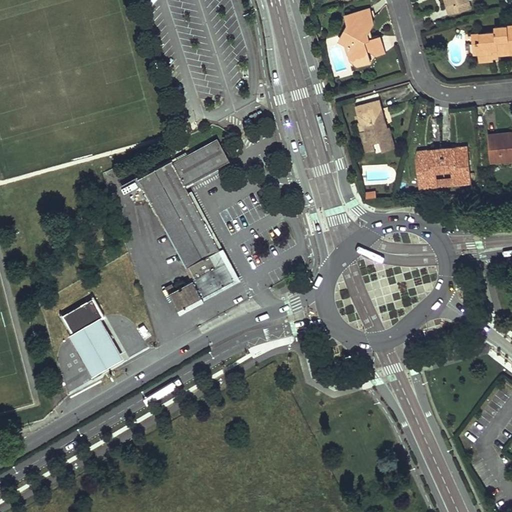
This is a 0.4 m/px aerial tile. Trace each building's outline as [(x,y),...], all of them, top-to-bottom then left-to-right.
[(471,8),(469,0),(449,0),(451,5),(447,6),(450,15),(471,8)] [(346,44),(353,48),(355,55),(350,56),(351,62),(359,67),(372,63),(370,56),(372,55),(370,50),(367,40),(370,39),(368,33),(371,30),(375,24),(370,8),(346,15),(349,23),(353,25),(349,32),(344,33),(340,41),(346,44)] [(500,51),(511,49),(511,25),(496,27),(496,32),(480,34),(481,42),(473,43),(475,54),(479,54),(480,61),(494,60),(493,57),(492,50),(500,49),(500,51)] [(377,56),(385,53),(380,36),(374,38),(371,30),(368,33),(370,39),(367,40),(370,50),(377,56)] [(353,48),(346,44),(350,56),(355,55),(353,48)] [(500,49),(492,50),(493,57),(498,57),(498,54),(511,53),(511,49),(500,51),(500,49)] [(385,120),(380,100),(357,106),(361,123),(364,122),(366,130),(365,131),(368,139),(364,141),(367,151),(381,147),(382,150),(392,148),(390,138),(393,137),(390,127),(386,128),(383,120),(385,120)] [(361,123),(359,123),(364,141),(368,139),(365,131),(366,130),(364,122),(361,123)] [(511,132),(490,134),(492,162),(511,160),(511,132)] [(172,162),(171,159),(137,177),(185,267),(188,266),(192,264),(198,277),(194,279),(168,292),(176,307),(194,298),(195,301),(235,279),(226,262),(216,267),(209,254),(219,249),(184,184),(228,160),(217,139),(172,162)] [(417,156),(420,188),(438,186),(437,178),(437,171),(452,170),(452,177),(453,184),(472,183),(469,146),(418,151),(417,156)] [(452,177),(437,178),(438,186),(453,184),(452,177)] [(375,191),(365,193),(366,199),(376,198),(375,191)] [(192,264),(188,266),(194,279),(198,277),(192,264)] [(103,316),(93,298),(62,315),(72,332),(73,333),(101,318),(103,316)] [(194,298),(176,307),(178,310),(195,301),(194,298)] [(72,332),(68,334),(91,375),(123,357),(101,318),(73,333),(72,332)]
